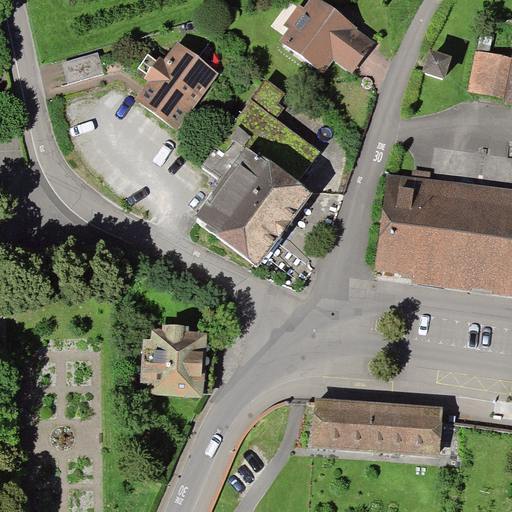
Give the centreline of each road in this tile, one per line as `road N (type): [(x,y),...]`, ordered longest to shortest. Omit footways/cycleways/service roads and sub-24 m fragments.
road 1 (residential): [(306,344),(240,285),(70,191),(43,139),(11,0)]
road 2 (residential): [(333,285),(408,45),(434,0)]
road 3 (tertiary): [(176,511),(235,391),(306,344)]
road 4 (residential): [(306,344),(511,372)]
road 5 (residential): [(511,311),(333,285)]
